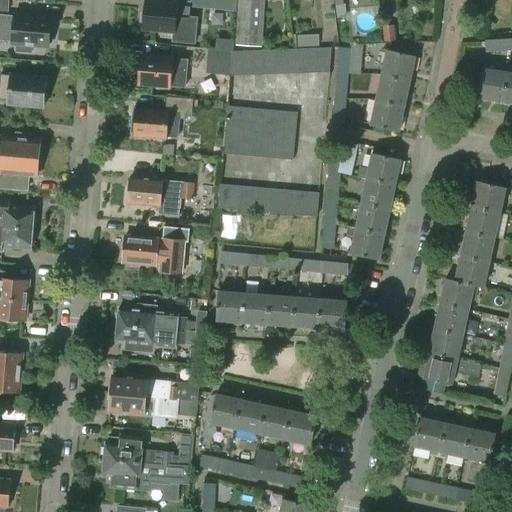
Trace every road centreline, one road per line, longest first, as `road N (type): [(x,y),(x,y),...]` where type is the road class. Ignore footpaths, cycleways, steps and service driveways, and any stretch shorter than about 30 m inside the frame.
road 1 (residential): [(54,511),(98,0)]
road 2 (residential): [(353,511),(441,142)]
